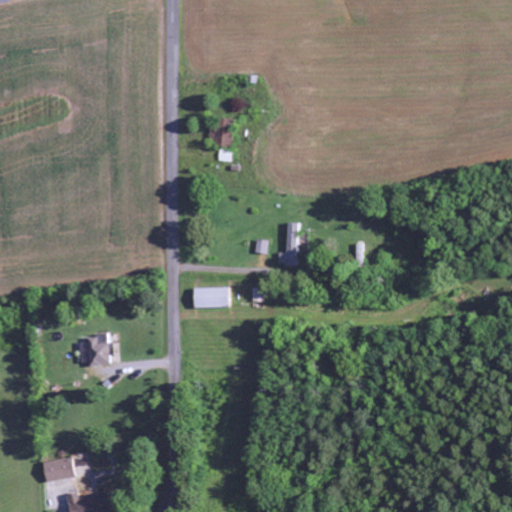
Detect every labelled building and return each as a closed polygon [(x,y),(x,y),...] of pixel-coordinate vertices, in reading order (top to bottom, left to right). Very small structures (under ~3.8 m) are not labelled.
[(209,146),(232,147),(233,119),(214,119),(214,129),(209,129),(209,146)] [(301,267),(302,224),(288,224),(288,254),(280,253),(279,266),(301,267)] [(269,241),(257,240),(255,254),(267,255),(269,241)] [(228,309),(228,288),(192,288),(192,308),(228,309)] [(252,302),(264,302),(265,289),(253,289),(252,302)] [(111,364),(109,335),(86,337),(87,343),(79,344),(81,366),(111,364)] [(74,478),(70,458),(41,464),(45,484),(74,478)] [(77,499),(76,493),(65,496),(68,511),(111,511),(107,492),(77,499)]
